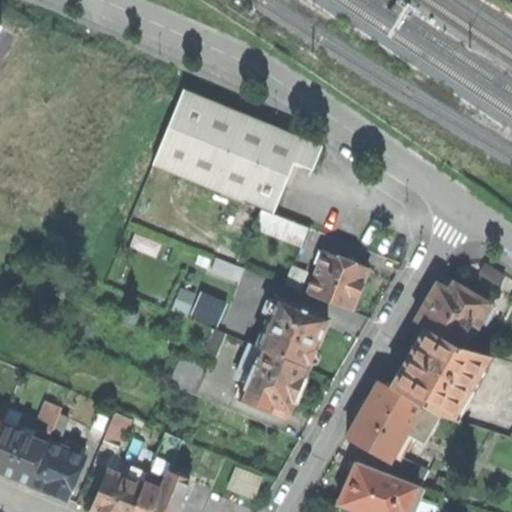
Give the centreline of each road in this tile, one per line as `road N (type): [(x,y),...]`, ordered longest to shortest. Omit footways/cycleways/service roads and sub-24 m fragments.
road 1 (unclassified): [(468,204),(267,74),(101,0)]
road 2 (residential): [(287,511),(468,204)]
